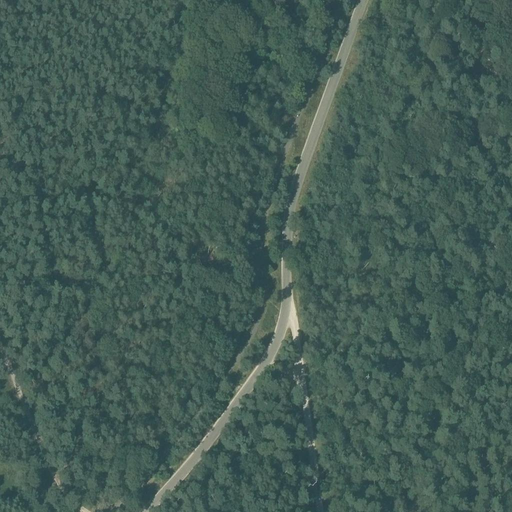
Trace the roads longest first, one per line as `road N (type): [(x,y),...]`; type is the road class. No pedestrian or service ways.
road 1 (tertiary): [(144,511),(271,355),(284,316),(293,200),(363,0)]
road 2 (track): [(287,281),(319,511)]
road 3 (track): [(0,346),(48,465),(85,511)]
